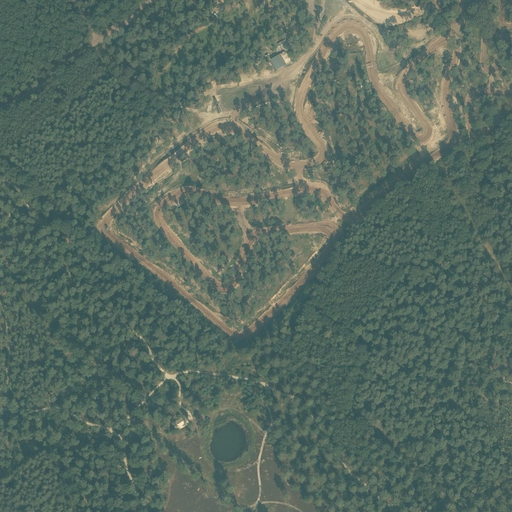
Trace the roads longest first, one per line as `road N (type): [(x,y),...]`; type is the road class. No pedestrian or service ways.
road 1 (track): [(394,511),(344,465),(305,406),(252,381),(186,371),(168,376),(109,430)]
road 2 (track): [(168,376),(139,336),(80,291),(20,199),(0,230)]
road 3 (track): [(140,511),(123,439),(56,408),(0,410)]
road 4 (track): [(17,450),(49,412),(73,278)]
road 5 (track): [(266,386),(271,426),(258,464),(260,492),(256,504),(235,511)]
